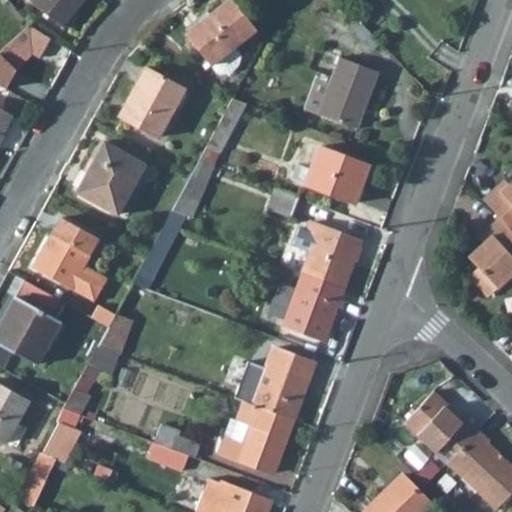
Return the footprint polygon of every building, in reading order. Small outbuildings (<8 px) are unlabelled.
[(29,0),(63,27),(84,0),(29,0)] [(226,0),(185,32),(210,64),(217,72),(230,73),(240,66),(241,54),(234,45),(255,29),(232,0),(226,0)] [(50,38),(29,25),(7,43),(0,50),(0,55),(14,71),(31,55),(39,57),(50,38)] [(318,113),(356,127),(377,70),(340,56),(330,82),(318,113)] [(118,115),(158,137),(185,87),(145,65),(118,115)] [(319,78),(307,109),(318,113),(330,82),(319,78)] [(199,159),(213,164),(219,149),(219,150),(245,102),(233,97),(232,97),(199,159)] [(0,137),(2,134),(2,133),(12,114),(0,107),(0,137)] [(78,192),(116,214),(144,163),(103,141),(93,160),(95,161),(78,192)] [(303,182),(355,202),(369,164),(318,145),(309,167),(303,182)] [(171,210),(186,215),(192,217),(213,164),(199,159),(192,173),(171,210)] [(309,167),(297,162),(291,177),(303,182),(309,167)] [(509,183),(504,178),(496,186),(501,191),(509,183)] [(511,229),(511,180),(509,183),(501,191),(496,186),(483,198),(500,216),(511,229)] [(267,206),(291,215),(298,196),(275,187),(267,206)] [(165,221),(179,226),(186,215),(171,210),(165,221)] [(482,290),(491,281),(496,287),(511,272),(511,229),(500,216),(486,229),(491,233),(482,241),(467,255),(477,266),(468,275),(482,290)] [(59,217),(32,267),(93,301),(106,277),(82,264),(97,237),(59,217)] [(132,282),(147,288),(179,226),(165,221),(150,249),(132,282)] [(302,273),(342,288),(360,240),(310,221),(305,235),(306,235),(314,238),(310,251),(302,273)] [(491,233),(486,229),(478,236),(482,241),(491,233)] [(306,235),(302,248),(310,251),(314,238),(306,235)] [(283,324),(323,339),(342,288),(302,273),(301,273),(283,324)] [(24,279),(0,322),(0,343),(35,363),(59,319),(51,314),(59,299),(24,279)] [(482,290),(487,295),(496,287),(491,281),(482,290)] [(108,326),(115,313),(98,304),(91,316),(108,326)] [(98,344),(118,352),(131,319),(115,312),(115,313),(108,326),(98,344)] [(80,376),(92,381),(100,367),(111,372),(118,352),(98,344),(80,376)] [(234,396),(243,399),(293,418),(314,362),(272,346),(265,366),(247,360),(234,396)] [(73,388),(86,392),(92,381),(80,376),(73,388)] [(0,439),(4,442),(28,398),(0,382),(0,439)] [(78,413),(79,413),(90,394),(86,392),(73,388),(65,402),(62,407),(78,413)] [(435,451),(446,440),(457,450),(478,428),(466,417),(464,418),(462,421),(445,405),(448,403),(434,390),(404,422),(435,451)] [(217,451),(266,469),(272,472),(280,451),(293,418),(243,399),(236,418),(249,424),(242,444),(223,436),(217,451)] [(464,418),(448,403),(445,405),(462,421),(464,418)] [(56,457),(64,461),(81,429),(73,426),(78,413),(62,407),(57,420),(58,420),(42,451),(56,457)] [(236,418),(230,416),(223,436),(242,444),(249,424),(236,418)] [(154,441),(195,456),(200,442),(177,434),(179,429),(161,422),(154,441)] [(496,508),(511,490),(511,463),(489,442),(490,440),(478,428),(457,450),(446,462),(496,508)] [(17,496),(33,503),(56,457),(42,451),(17,496)] [(1,471),(13,477),(22,462),(10,456),(1,471)] [(368,511),(425,511),(435,502),(400,470),(363,507),(368,511)] [(221,511),(266,511),(272,498),(220,477),(212,501),(213,501),(224,506),(221,511)] [(213,501),(208,511),(221,511),(224,506),(213,501)] [(5,511),(26,511),(13,502),(5,511)]
